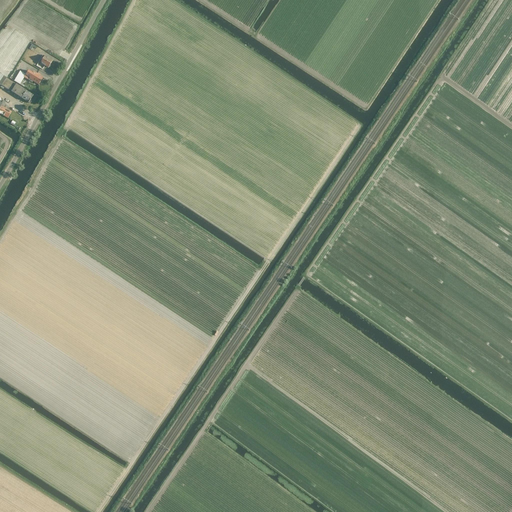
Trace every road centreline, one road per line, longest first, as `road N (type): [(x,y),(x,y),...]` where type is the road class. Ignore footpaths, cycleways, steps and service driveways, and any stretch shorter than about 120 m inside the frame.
road 1 (track): [(356,129),(98,511)]
road 2 (track): [(245,365),(441,77),(511,125)]
road 3 (track): [(148,511),(245,365),(449,511)]
road 4 (unclassified): [(0,184),(104,0)]
